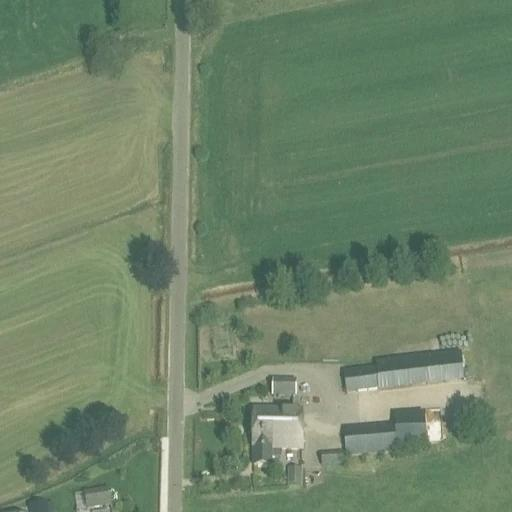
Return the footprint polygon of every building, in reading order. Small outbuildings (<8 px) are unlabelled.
[(449,384),(445,354),(376,362),(377,368),(343,371),(346,394),(379,390),(379,392),(449,384)] [(296,380),(272,380),(272,397),(296,397),(296,380)] [(301,452),(301,435),(301,417),(302,410),(254,409),(253,417),(253,434),(253,451),(253,468),(272,469),(272,459),(280,459),(280,451),(301,452)] [(394,414),(394,424),(344,428),(346,457),(397,453),(397,444),(426,443),(424,412),(394,414)] [(342,465),(341,453),(321,454),(322,467),(342,465)] [(301,485),(300,469),(289,469),(289,486),(301,485)] [(107,490),(84,494),(87,510),(110,507),(107,490)] [(3,509),(3,511),(48,511),(47,502),(3,509)]
